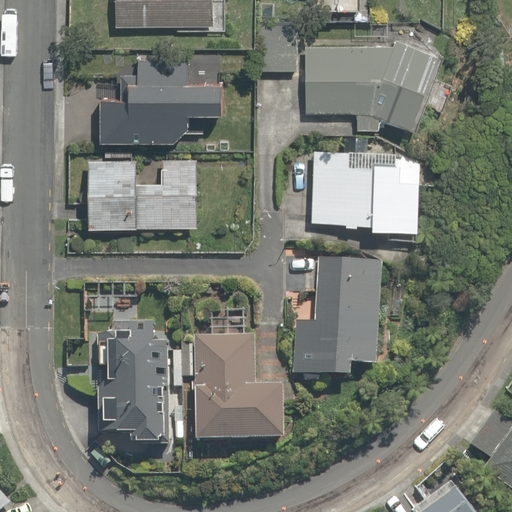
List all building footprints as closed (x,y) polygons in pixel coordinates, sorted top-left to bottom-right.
[(112,0),(112,24),(213,26),(212,32),(226,33),(226,0),(112,0)] [(292,0),(259,0),(259,21),(292,22),(292,0)] [(358,0),(312,0),(312,10),(358,13),(358,0)] [(299,30),(259,28),(258,72),(297,73),(299,30)] [(375,128),(375,114),(408,129),(436,59),(407,47),(304,44),(305,116),(354,115),(354,128),(375,128)] [(171,143),(182,132),(182,113),(218,114),(219,59),(172,58),(171,80),(161,80),(162,58),(138,58),(137,73),(120,72),(119,95),(95,94),(94,141),(171,143)] [(131,154),(85,155),(87,230),(133,229),(197,228),(195,157),(156,157),(157,179),(132,180),(131,154)] [(429,189),(429,154),(307,155),(308,229),(416,228),(416,189),(429,189)] [(294,314),(292,376),(351,378),(351,366),(374,367),(378,263),(316,261),(314,315),(294,314)] [(243,320),(210,320),(210,336),(193,336),(193,443),(280,443),(280,392),(251,392),(251,336),(243,336),(243,320)] [(131,447),(161,448),(165,329),(113,327),(109,433),(131,434),(131,447)] [(511,504),(511,429),(511,430),(492,415),(469,447),(488,461),(476,477),(511,504)] [(469,511),(447,484),(418,507),(407,494),(384,511),(469,511)]
